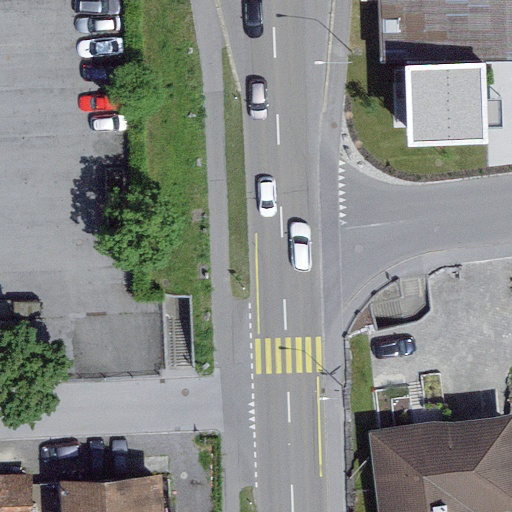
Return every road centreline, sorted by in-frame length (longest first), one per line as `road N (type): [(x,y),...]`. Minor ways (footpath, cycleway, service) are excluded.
road 1 (residential): [(0,415),(288,403)]
road 2 (primary): [(273,0),(282,238)]
road 3 (unclassified): [(282,238),(511,210)]
road 4 (primary): [(282,238),(288,403)]
